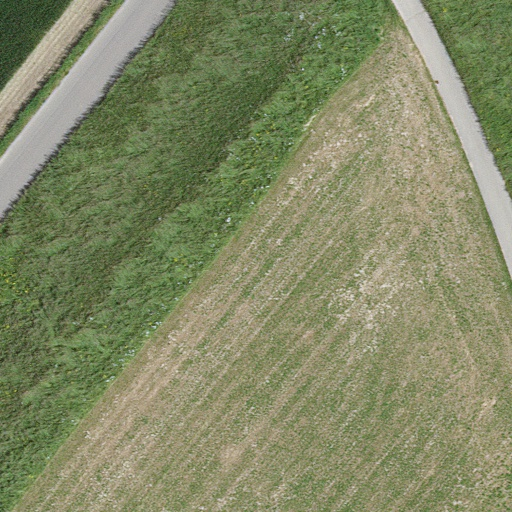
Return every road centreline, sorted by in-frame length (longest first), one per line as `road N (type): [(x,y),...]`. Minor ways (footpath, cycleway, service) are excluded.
road 1 (track): [(511,248),(452,85),(402,0)]
road 2 (unclassified): [(0,192),(154,0)]
